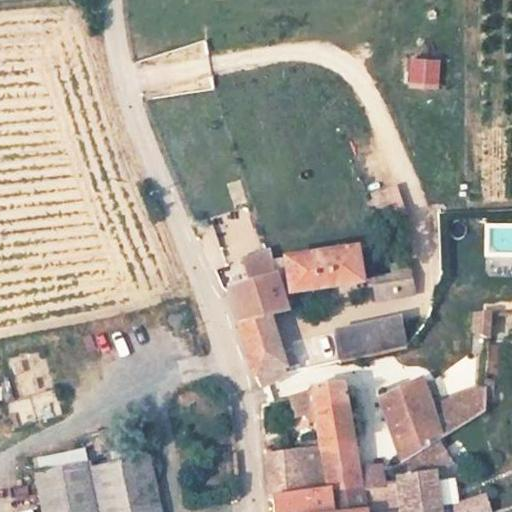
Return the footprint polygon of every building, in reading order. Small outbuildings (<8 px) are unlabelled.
[(403,85),(436,86),(437,55),(404,54),(403,85)] [(397,183),(368,193),(377,221),(406,212),(397,183)] [(241,278),(233,258),(260,247),(245,211),(195,230),(218,287),(241,278)] [(511,221),(483,221),(483,277),(511,277),(511,221)] [(369,283),(362,248),(282,262),(270,264),(272,282),(223,291),(246,351),(258,381),(289,372),(289,371),(270,313),(287,311),(286,300),(369,283)] [(425,297),(419,264),(393,268),(394,279),(383,281),(388,302),(425,297)] [(495,350),(500,316),(478,318),(477,341),(495,350)] [(407,343),(404,317),(336,330),(335,331),(338,356),(407,343)] [(443,374),(450,394),(462,390),(455,369),(443,374)] [(437,439),(484,408),(487,387),(430,402),(424,382),(379,397),(392,448),(395,468),(429,445),(437,439)] [(50,387),(10,402),(20,427),(60,411),(50,387)] [(351,447),(341,387),(310,393),(318,451),(351,447)] [(292,419),(304,415),(295,393),(284,397),(292,419)] [(437,439),(429,445),(436,474),(453,462),(437,439)] [(444,511),(436,474),(429,445),(395,468),(398,486),(400,511),(444,511)] [(384,488),(382,469),(355,467),(351,447),(318,451),(323,497),(365,491),(384,488)] [(318,497),(310,449),(266,454),(267,475),(269,503),(269,505),(318,497)] [(161,511),(152,461),(137,463),(136,463),(145,511),(161,511)] [(145,511),(136,463),(93,471),(90,463),(36,473),(42,511),(145,511)] [(365,511),(365,491),(323,497),(318,497),(269,505),(268,511),(365,511)] [(485,511),(484,495),(448,500),(449,511),(485,511)]
